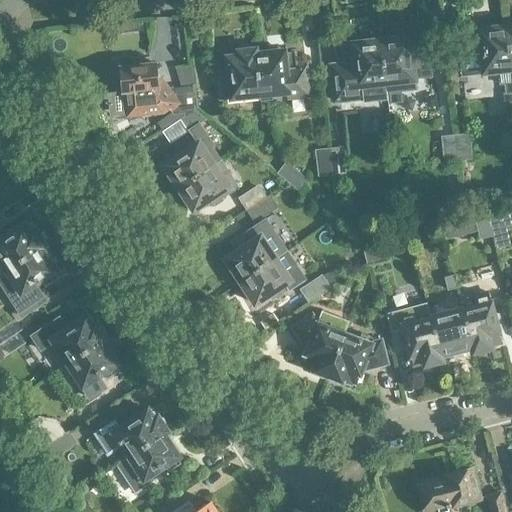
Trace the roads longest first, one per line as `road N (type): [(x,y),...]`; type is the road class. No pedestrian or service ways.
road 1 (residential): [(303,488),(182,320),(18,71),(0,31)]
road 2 (residential): [(303,488),(359,443),(511,400)]
